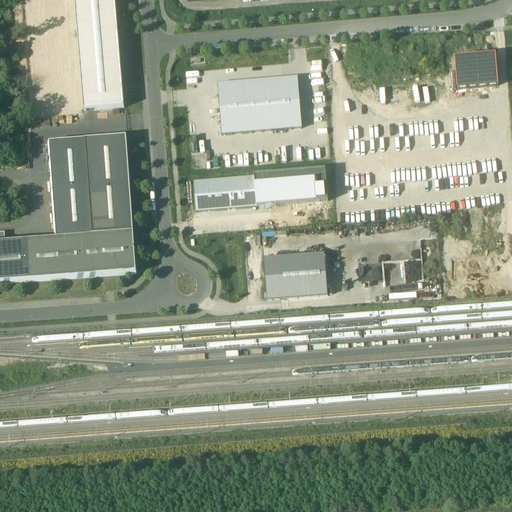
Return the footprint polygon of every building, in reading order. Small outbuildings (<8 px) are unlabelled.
[(74,0),(82,112),(124,109),(115,0),(74,0)] [(455,60),(458,91),(499,88),(496,57),(455,60)] [(219,87),(223,137),(302,130),(298,80),(219,87)] [(126,139),(86,142),(93,238),(133,235),(126,139)] [(86,142),(47,145),(54,241),(93,238),(86,142)] [(255,178),(257,208),(328,202),(326,172),(255,178)] [(193,183),(195,214),(257,208),(255,178),(193,183)] [(0,245),(0,285),(136,275),(133,235),(93,238),(54,241),(4,245),(0,245)] [(264,261),(266,301),(328,297),(325,257),(264,261)]
